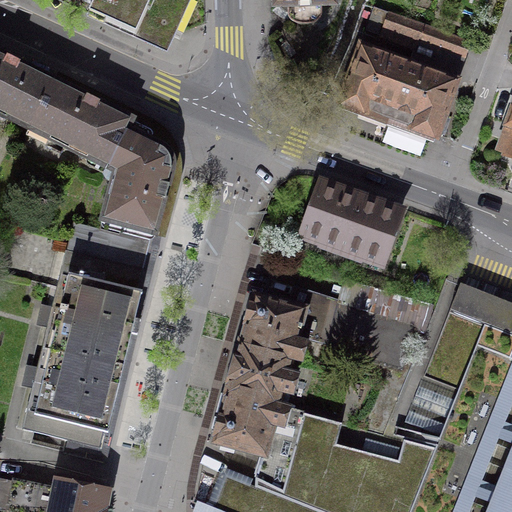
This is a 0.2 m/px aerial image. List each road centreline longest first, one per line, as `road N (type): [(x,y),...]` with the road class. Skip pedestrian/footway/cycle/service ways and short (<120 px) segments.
road 1 (tertiary): [(0,15),(235,120)]
road 2 (tertiary): [(235,120),(447,197)]
road 3 (residential): [(447,197),(511,19)]
road 4 (tertiary): [(229,0),(235,120)]
